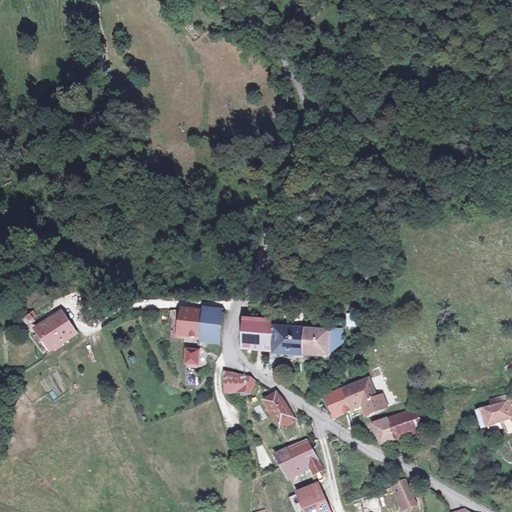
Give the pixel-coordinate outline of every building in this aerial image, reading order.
[(104,71),(104,52),(95,52),(95,71),(104,71)] [(210,336),(211,312),(189,311),(189,337),(210,338),(210,336)] [(211,312),(210,336),(226,337),(227,328),(228,312),(211,311),(211,312)] [(347,314),(347,327),(355,327),(355,314),(347,314)] [(71,323),(65,315),(52,323),(58,332),(71,323)] [(280,353),(296,354),(297,326),(274,325),(274,318),(249,316),(249,349),(280,351),(280,353)] [(312,327),(309,355),(332,356),(332,353),(348,338),(349,328),(341,328),(341,321),(332,321),(332,328),(312,327)] [(59,334),(58,332),(52,323),(39,332),(43,337),(46,342),(59,334)] [(59,334),(66,345),(79,337),(71,323),(58,332),(59,334)] [(297,326),(296,354),(309,355),(312,327),(297,326)] [(66,345),(59,334),(46,342),(47,343),(53,354),(66,345)] [(38,340),(42,346),(47,343),(46,342),(43,337),(38,340)] [(208,354),(195,352),(195,366),(208,367),(208,354)] [(237,391),(237,390),(239,377),(222,372),(222,392),(237,391)] [(239,377),(237,390),(248,395),(254,384),(247,381),(239,377)] [(383,397),(375,379),(330,399),(342,416),(370,403),(376,415),(394,406),(388,394),(383,397)] [(511,397),(510,391),(497,397),(497,401),(483,407),(485,411),(490,428),(511,418),(511,397)] [(285,403),(274,395),(260,405),(279,431),(286,426),(287,428),(296,422),(285,403)] [(424,402),(398,414),(408,439),(436,426),(424,402)] [(396,445),(408,439),(398,414),(383,421),(393,443),(394,445),(396,445)] [(297,444),(304,457),(313,452),(306,439),(297,444)] [(281,469),(304,457),(297,444),(274,457),(281,469)] [(320,463),(313,452),(304,457),(310,468),(320,463)] [(310,468),(304,457),(281,469),(287,481),(310,468)] [(324,471),(320,463),(310,468),(314,476),(324,471)] [(411,475),(398,468),(394,474),(407,481),(411,475)] [(326,511),(316,488),(298,496),(304,511),(306,511),(326,511)] [(363,511),(380,511),(379,498),(362,501),(363,511)]
